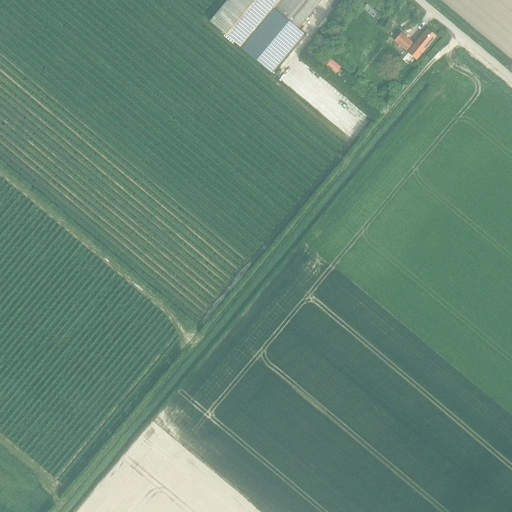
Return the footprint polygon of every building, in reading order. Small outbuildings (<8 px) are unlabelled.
[(273,10),(281,0),(227,0),(210,22),(242,49),(273,10)] [(320,0),(281,0),(273,10),(297,29),(302,33),(307,27),(302,23),(320,0)] [(302,33),(297,29),(273,10),(242,49),(271,73),(303,34),(302,33)] [(417,27),(430,18),(427,13),(414,22),(417,27)] [(416,59),(435,36),(426,29),(413,44),(412,43),(412,42),(401,33),(394,41),(395,42),(391,47),(401,55),(406,50),(416,59)] [(327,57),(322,63),(334,73),(339,67),(327,57)] [(364,77),(358,72),(355,75),(356,76),(355,77),(360,82),(364,77)] [(366,90),(371,84),(366,78),(363,81),(364,83),(362,86),(366,90)]
